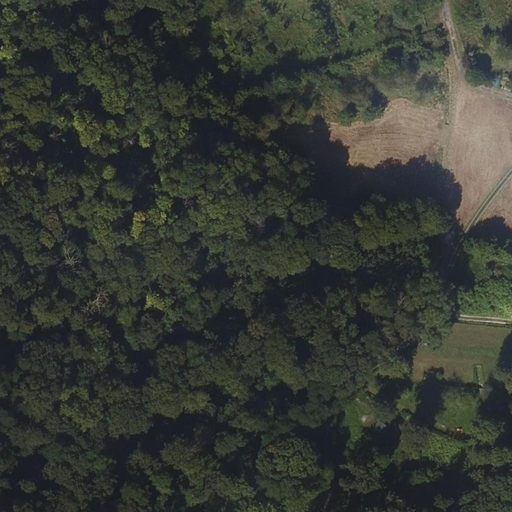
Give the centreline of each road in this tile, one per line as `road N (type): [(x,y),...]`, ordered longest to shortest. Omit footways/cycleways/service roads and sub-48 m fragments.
road 1 (track): [(511,166),(476,212),(409,336),(317,423),(318,511)]
road 2 (track): [(511,107),(465,83),(433,0)]
